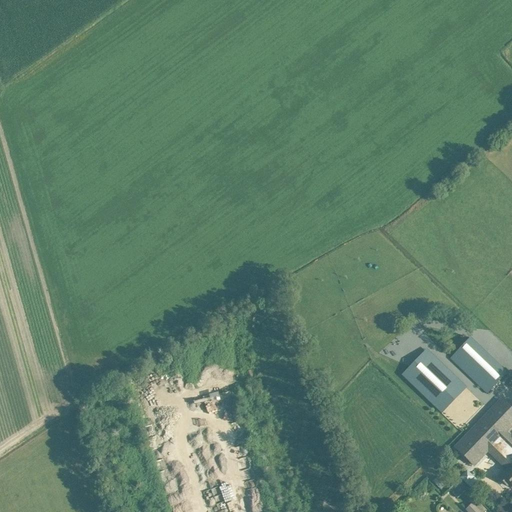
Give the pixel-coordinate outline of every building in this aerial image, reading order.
[(487,394),(506,373),(470,338),(450,359),(487,394)] [(459,430),(484,404),(429,352),(405,378),(459,430)] [(511,410),(501,400),(456,448),(473,465),(489,448),(508,468),(499,478),(507,485),(509,482),(511,484),(511,441),(503,433),(511,424),(511,410)] [(242,442),(243,450),(252,449),(251,441),(242,442)] [(474,481),(481,475),(473,467),(466,473),(474,481)] [(183,487),(183,477),(169,477),(170,487),(183,487)] [(466,490),(458,481),(449,489),(457,498),(466,490)] [(252,492),(259,491),(257,484),(250,485),(252,492)]
